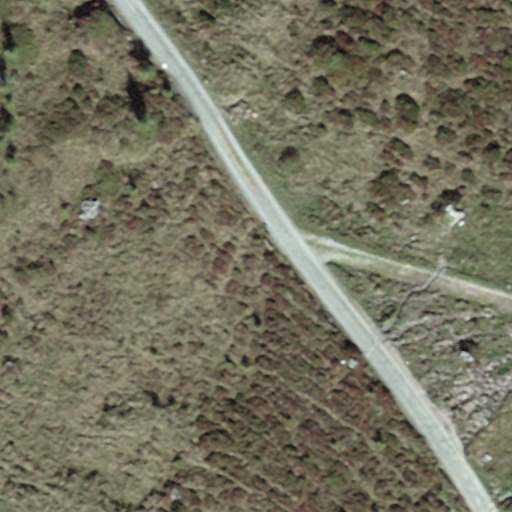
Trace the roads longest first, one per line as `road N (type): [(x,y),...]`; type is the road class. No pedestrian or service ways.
road 1 (track): [(287,238),(470,511)]
road 2 (track): [(130,0),(287,238)]
